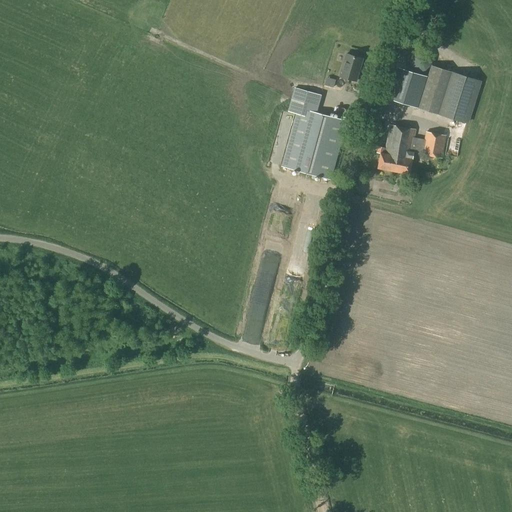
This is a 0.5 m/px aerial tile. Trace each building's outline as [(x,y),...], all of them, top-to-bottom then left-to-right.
[(356,82),(362,59),(346,54),(340,77),(356,82)] [(397,67),(387,99),(466,123),(480,81),(432,66),(428,77),(397,67)] [(330,180),(346,122),(315,113),(320,96),(303,91),(294,88),(287,112),(296,115),(282,167),(330,180)] [(424,140),(414,138),(415,130),(390,125),(384,154),(380,153),(378,169),(409,175),(413,154),(442,159),(446,135),(426,132),(424,140)] [(260,315),(254,329),(263,332),(269,319),(260,315)]
